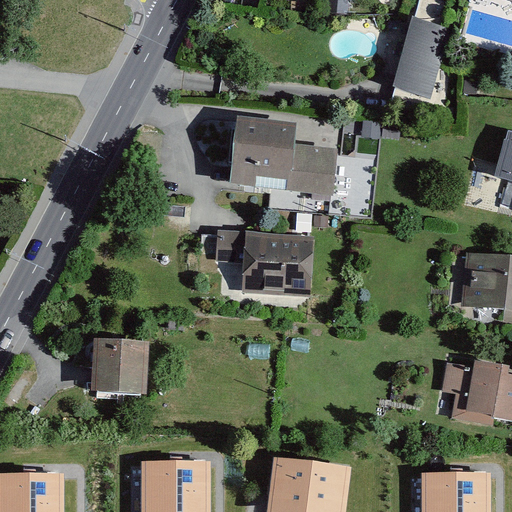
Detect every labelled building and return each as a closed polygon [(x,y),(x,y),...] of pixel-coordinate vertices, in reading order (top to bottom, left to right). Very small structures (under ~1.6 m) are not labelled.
[(451,35),(415,25),(395,95),(432,106),(451,35)] [(297,126),(236,121),(230,187),(334,196),(338,149),(296,145),(297,126)] [(511,131),(509,130),(496,178),(511,182),(511,131)] [(246,233),(217,230),(215,262),(243,264),(246,233)] [(316,238),(246,233),(243,264),(241,292),(311,298),(316,238)] [(511,257),(466,253),(462,307),(511,310),(511,257)] [(145,397),(149,344),(94,339),(90,392),(145,397)] [(511,423),(511,375),(509,375),(510,368),(475,361),(473,368),(446,364),(441,394),(455,396),(451,419),(494,427),(495,421),(511,423)] [(346,511),(351,468),(275,459),(268,511),(346,511)] [(209,511),(209,463),(143,464),(141,511),(209,511)] [(64,511),(64,475),(0,474),(0,511),(64,511)] [(490,511),(491,474),(422,474),(421,511),(490,511)]
